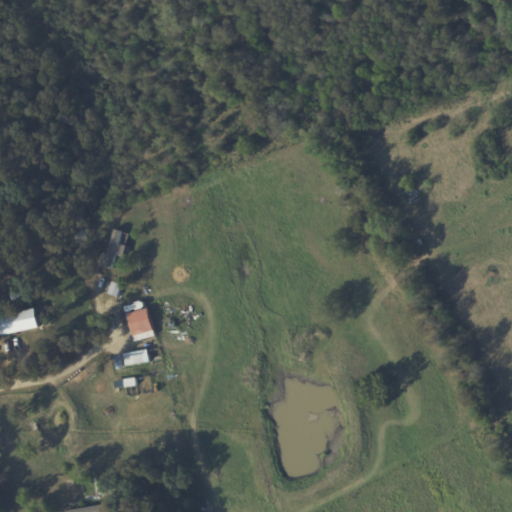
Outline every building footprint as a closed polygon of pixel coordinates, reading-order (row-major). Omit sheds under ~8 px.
[(124,258),(127,243),(126,243),(129,233),(112,230),(103,268),(113,270),(116,256),(124,258)] [(117,298),(121,285),(111,282),(107,295),(117,298)] [(0,337),(40,328),(36,309),(0,316),(0,337)] [(127,314),(132,337),(153,333),(149,310),(127,314)] [(125,353),(126,366),(145,364),(144,352),(125,353)]
